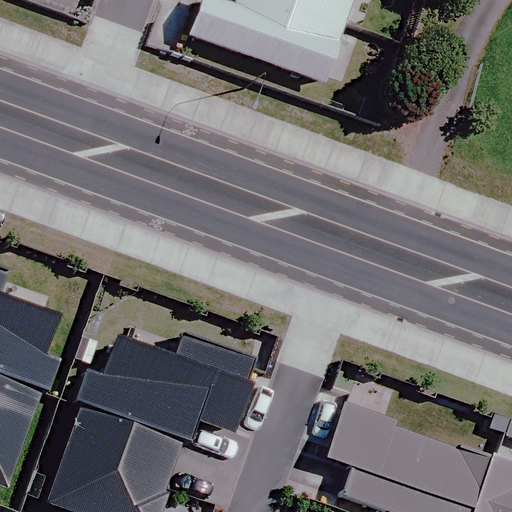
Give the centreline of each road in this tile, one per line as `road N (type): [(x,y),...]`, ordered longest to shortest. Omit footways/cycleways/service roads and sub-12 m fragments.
road 1 (secondary): [(346,240),(0,114)]
road 2 (residential): [(253,511),(346,240)]
road 3 (secondary): [(511,302),(346,240)]
